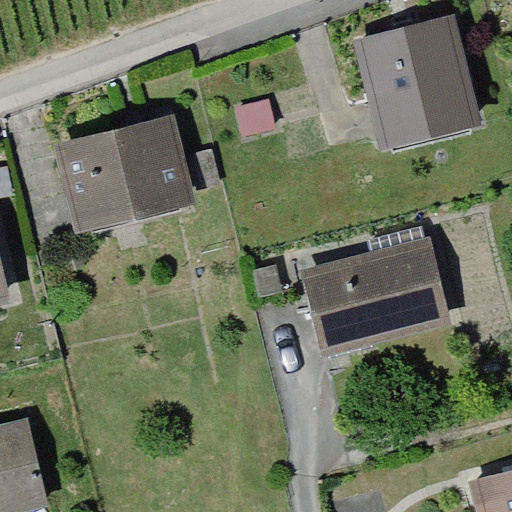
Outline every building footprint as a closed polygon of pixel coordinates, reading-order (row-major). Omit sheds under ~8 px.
[(456,24),(355,49),(382,160),(484,135),(456,24)] [(193,217),(169,126),(55,156),(79,247),(193,217)] [(431,247),(298,280),(320,372),(453,339),(431,247)] [(46,511),(25,428),(0,434),(0,511),(46,511)] [(511,511),(511,481),(471,491),(476,511),(511,511)]
